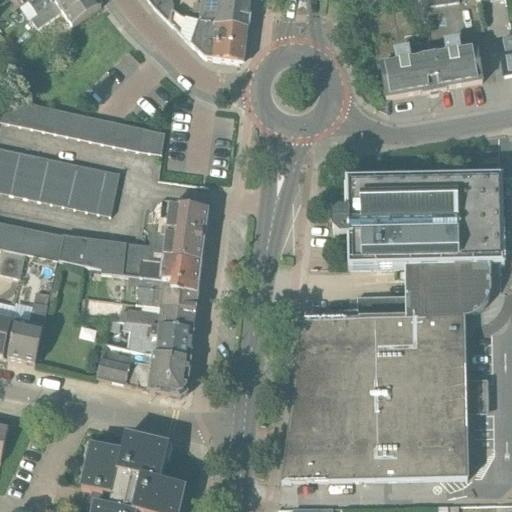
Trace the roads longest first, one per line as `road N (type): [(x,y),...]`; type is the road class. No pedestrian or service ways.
road 1 (residential): [(278,184),(238,201),(222,222),(199,429)]
road 2 (tertiary): [(244,435),(278,184)]
road 3 (residential): [(324,112),(400,135),(511,116)]
road 4 (residential): [(219,86),(194,73),(123,0)]
